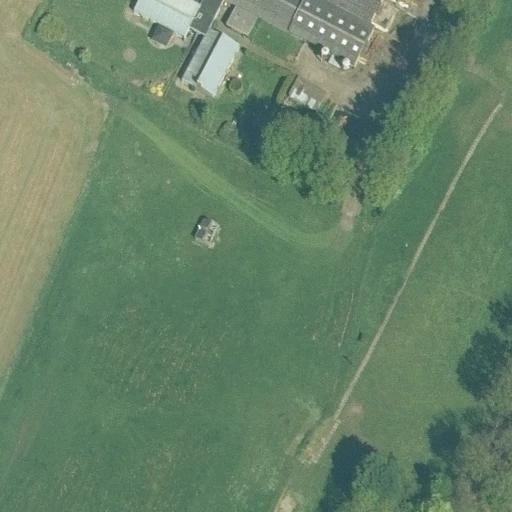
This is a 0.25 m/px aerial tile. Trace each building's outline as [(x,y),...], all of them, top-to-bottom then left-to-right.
[(367,28),(381,0),(204,0),(199,10),(178,0),(141,0),(133,16),(183,42),(188,32),(204,40),(181,85),(213,101),(238,50),(207,34),(222,4),(353,70),(373,31),(367,28)] [(235,12),(226,30),(247,41),(256,22),(235,12)] [(60,86),(71,92),(80,78),(69,71),(60,86)] [(287,86),(278,104),(307,118),(316,99),(287,86)] [(365,96),(351,108),(360,117),(373,105),(365,96)] [(321,132),(336,148),(350,134),(335,119),(321,132)] [(210,250),(218,232),(218,231),(208,226),(202,224),(194,243),(210,250)]
